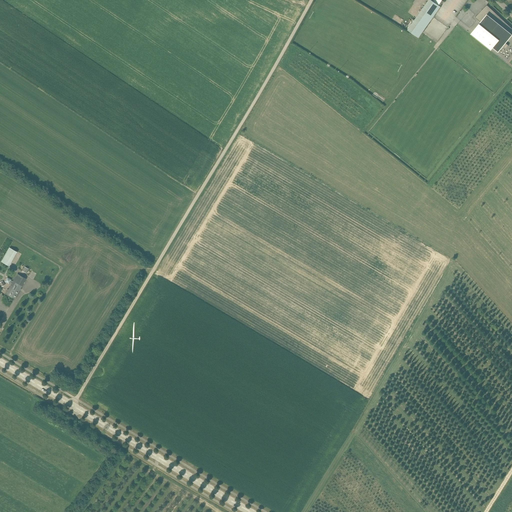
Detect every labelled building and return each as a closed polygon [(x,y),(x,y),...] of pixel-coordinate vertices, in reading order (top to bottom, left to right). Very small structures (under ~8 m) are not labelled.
[(434,1),(434,2),(431,0),(428,0),(407,30),(419,38),(441,7),(439,5),(434,1)] [(511,28),(487,5),(475,17),(480,22),(474,30),(475,30),(474,32),(494,48),(495,47),(498,50),(503,45),(505,47),(507,45),(505,42),(511,34),(511,28)] [(2,262),(11,265),(17,250),(9,247),(2,262)] [(14,285),(20,289),(26,279),(17,274),(11,285),(13,287),(14,285)] [(15,299),(20,289),(14,285),(13,287),(11,285),(8,290),(8,289),(5,293),(15,299)]
